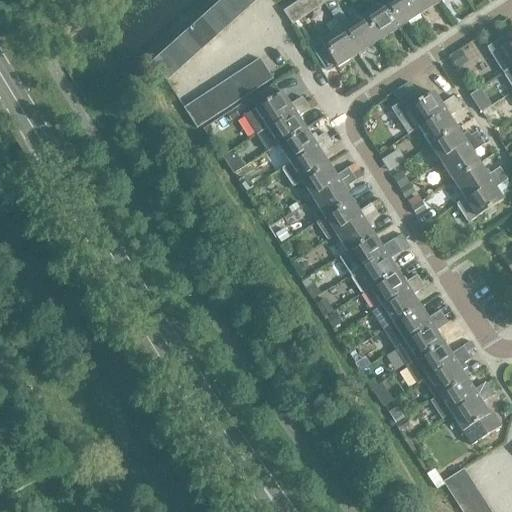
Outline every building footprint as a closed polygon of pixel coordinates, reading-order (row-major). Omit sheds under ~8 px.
[(222,0),(217,4),(233,22),(241,14),(228,0),(222,0)] [(228,0),(241,14),(249,7),(242,0),(228,0)] [(319,0),(301,0),(281,13),(290,27),(323,6),(319,0)] [(378,0),(368,0),(375,9),(361,18),(377,43),(398,29),(378,0)] [(418,16),(407,0),(378,0),(398,29),(418,16)] [(407,0),(418,16),(438,3),(436,0),(407,0)] [(209,12),(224,29),(233,22),(217,4),(209,12)] [(330,14),(357,56),(377,43),(361,18),(349,26),(338,9),(330,14)] [(201,19),(216,37),(224,29),(209,12),(201,19)] [(192,26),(208,44),(216,37),(201,19),(192,26)] [(357,56),(334,21),(325,27),(331,37),(312,50),(326,70),(333,65),(336,69),(357,56)] [(184,34),(200,51),(208,44),(192,26),(184,34)] [(501,74),(511,68),(511,67),(511,34),(511,33),(485,49),(501,74)] [(176,41),(191,59),(200,51),(184,34),(176,41)] [(167,49),(183,66),(191,59),(176,41),(167,49)] [(159,56),(175,73),(183,66),(167,49),(159,56)] [(165,82),(175,73),(159,56),(150,64),(165,82)] [(248,66),(261,85),(272,78),(259,59),(248,66)] [(239,72),(252,91),(261,85),(248,66),(239,72)] [(511,83),(511,67),(511,68),(501,74),(502,75),(505,73),(511,83)] [(230,78),(243,97),(252,91),(239,72),(230,78)] [(221,84),(234,103),(243,97),(230,78),(221,84)] [(212,90),(224,110),(234,103),(221,84),(212,90)] [(202,96),(215,116),(224,110),(212,90),(202,96)] [(288,106),(281,94),(245,118),(257,136),(266,130),(304,104),(300,98),(288,106)] [(417,129),(456,104),(452,98),(440,106),(432,94),(405,111),(417,129)] [(193,103),(206,122),(215,116),(202,96),(193,103)] [(196,129),(206,122),(193,103),(183,109),(196,129)] [(267,153),(277,147),(304,130),(296,118),(308,110),(304,104),(266,130),(257,136),(267,153)] [(429,147),(454,130),(448,119),(460,111),(456,104),(417,129),(429,147)] [(309,137),(304,130),(277,147),(289,165),(327,140),(323,134),(317,138),(314,133),(309,137)] [(440,165),(479,140),(475,134),(469,138),(466,133),(459,137),(454,130),(429,147),(440,165)] [(327,140),(289,165),(300,183),(327,165),(322,158),(327,154),(325,150),(331,146),(327,140)] [(452,182),(478,165),(471,154),(483,146),(479,140),(440,165),(452,182)] [(312,200),(358,171),(354,165),(334,177),(327,165),(300,183),(312,200)] [(478,165),(452,182),(463,200),(502,175),(498,170),(486,177),(478,165)] [(358,171),(312,200),(323,218),(350,201),(345,194),(349,191),(346,187),(362,177),(358,171)] [(467,224),(475,219),(501,202),(493,190),(506,182),(502,175),(463,200),(454,206),(467,224)] [(335,236),(373,211),(381,206),(377,200),(369,205),(358,213),(350,201),(323,218),(314,224),(325,242),(335,236)] [(377,217),(373,211),(335,236),(346,254),(372,237),(368,229),(372,226),(369,222),(377,217)] [(349,277),(396,247),(402,242),(398,237),(380,248),(372,237),(346,254),(337,259),(349,277)] [(396,247),(349,277),(360,295),(369,289),(395,272),(388,260),(400,253),(396,247)] [(511,252),(502,259),(511,273),(511,252)] [(400,279),(395,272),(369,289),(381,307),(419,282),(415,276),(406,282),(403,277),(400,279)] [(381,307),(371,314),(382,332),(392,325),(418,308),(411,296),(423,289),(419,282),(381,307)] [(447,306),(438,312),(442,318),(451,312),(447,306)] [(393,349),(442,318),(438,312),(426,319),(418,308),(392,325),(382,332),(393,349)] [(442,318),(393,349),(405,367),(415,360),(441,343),(434,332),(446,324),(442,318)] [(449,355),(441,343),(415,360),(427,378),(465,354),(461,347),(449,355)] [(433,400),(464,379),(460,372),(465,369),(462,365),(469,360),(465,354),(427,378),(421,382),(432,399),(432,400),(433,400)] [(433,400),(432,400),(428,402),(440,420),(450,414),(488,389),(484,383),(472,391),(464,379),(433,400)] [(492,396),(488,389),(450,414),(470,446),(500,427),(491,413),(487,416),(479,404),(492,396)] [(448,493),(468,480),(462,470),(442,483),(448,493)] [(455,502),(474,489),(468,480),(448,493),(455,502)] [(461,511),(480,499),(474,489),(455,502),(461,511)] [(460,511),(481,511),(487,509),(480,499),(461,511),(460,511)]
